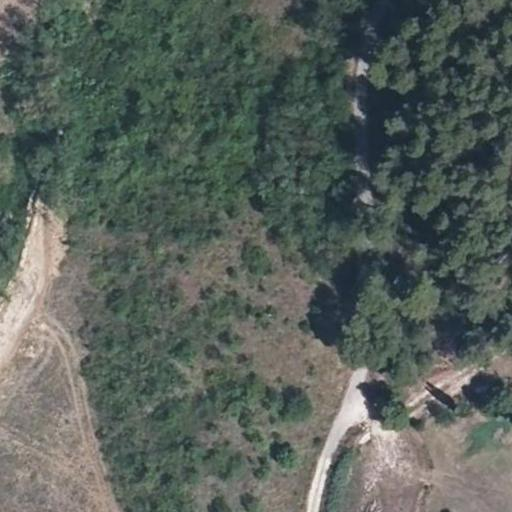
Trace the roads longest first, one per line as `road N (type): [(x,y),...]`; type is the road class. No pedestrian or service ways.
road 1 (unclassified): [(373,318),(361,167),(367,48),(387,0)]
road 2 (track): [(315,511),(373,318)]
